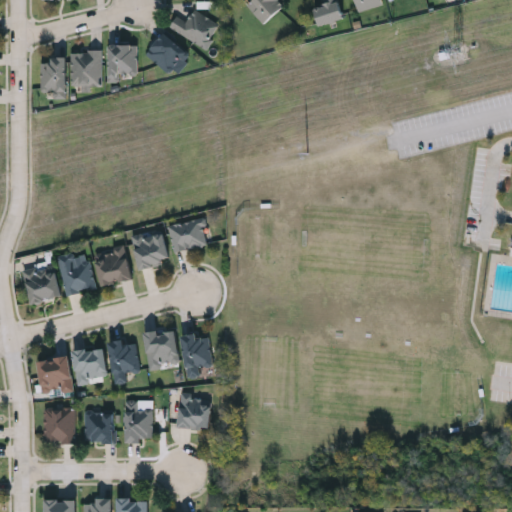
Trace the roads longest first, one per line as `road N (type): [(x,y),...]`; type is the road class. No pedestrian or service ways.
road 1 (residential): [(25,511),(21,388),(2,278),(23,182),(16,0)]
road 2 (residential): [(0,343),(195,296)]
road 3 (residential): [(25,469),(183,472)]
road 4 (residential): [(17,41),(122,14),(139,0)]
